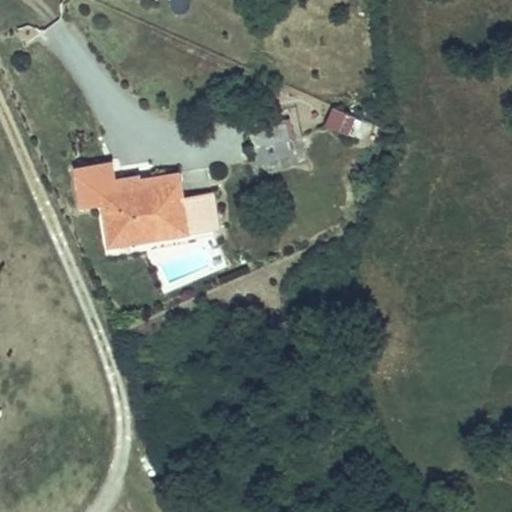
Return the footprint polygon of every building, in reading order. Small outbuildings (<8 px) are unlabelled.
[(326,125),(350,134),(357,114),(334,105),(326,125)] [(291,137),(289,119),(249,125),(253,144),(291,137)] [(185,189),(183,175),(146,181),(147,188),(140,189),(138,182),(120,185),(118,172),(115,156),(79,162),(85,199),(108,196),(114,233),(150,227),(151,231),(191,224),(185,189)] [(146,181),(183,175),(181,166),(142,172),(141,169),(118,172),(120,185),(138,182),(146,181)] [(147,188),(146,181),(138,182),(140,189),(147,188)] [(220,220),(214,184),(185,189),(191,224),(220,220)] [(115,236),(151,231),(150,227),(114,233),(115,236)]
